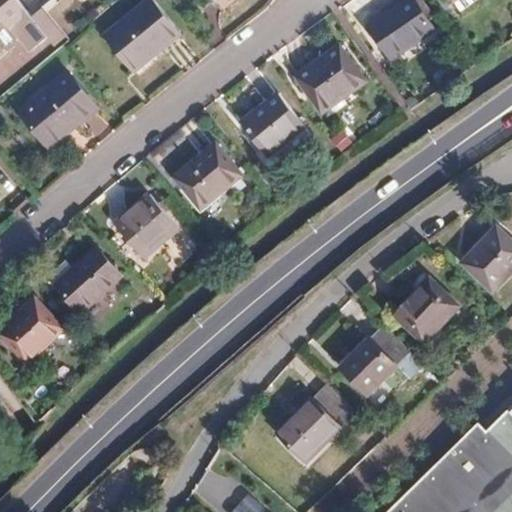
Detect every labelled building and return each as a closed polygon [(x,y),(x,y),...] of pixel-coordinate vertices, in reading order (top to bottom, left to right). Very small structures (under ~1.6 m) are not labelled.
[(0,0),(0,61),(4,59),(0,53),(0,19),(30,56),(48,41),(14,0),(0,0)] [(240,0),(220,0),(230,10),(240,0)] [(437,32),(414,0),(409,0),(371,27),(394,61),(437,32)] [(182,37),(154,4),(110,40),(139,74),(182,37)] [(322,112),(367,80),(343,46),(298,77),(322,112)] [(80,127),(100,110),(70,76),(24,116),(51,147),(77,124),(80,127)] [(303,132),(277,100),(244,127),(269,159),(303,132)] [(242,179),(217,148),(179,178),(204,210),(242,179)] [(180,228),(151,195),(117,225),(146,258),(180,228)] [(511,274),(511,236),(501,226),(468,260),(498,289),(511,274)] [(86,313),(125,276),(101,250),(62,287),(86,313)] [(465,302),(439,276),(421,295),(417,292),(398,312),(428,340),(465,302)] [(146,317),(160,308),(151,294),(136,303),(146,317)] [(68,335),(36,302),(1,335),(33,369),(68,335)] [(414,354),(386,325),(345,368),(373,395),(414,354)] [(341,427),(312,398),(276,434),(305,463),(341,427)] [(511,511),(511,410),(483,440),(473,430),(389,511),(511,511)] [(242,494),(234,511),(262,511),(266,503),(242,494)]
